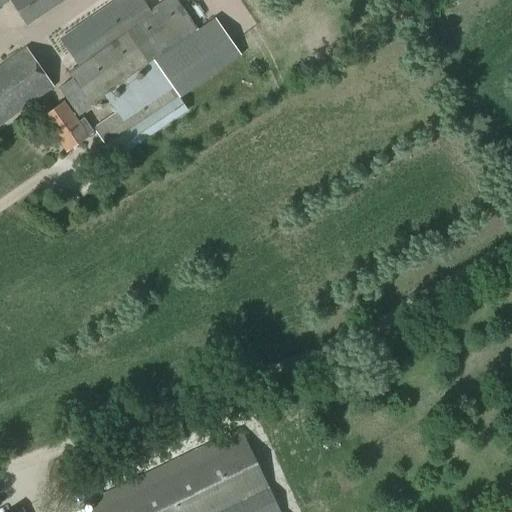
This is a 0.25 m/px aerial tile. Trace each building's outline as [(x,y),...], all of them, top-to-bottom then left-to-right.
[(0,0),(0,8),(11,1),(27,25),(63,0),(0,0)] [(140,0),(117,0),(60,41),(80,68),(69,76),(73,81),(60,90),(79,116),(102,100),(161,57),(198,31),(178,0),(153,16),(140,0)] [(0,126),(52,89),(24,50),(0,67),(0,126)] [(173,75),(96,127),(94,129),(112,156),(136,140),(129,131),(174,100),(168,90),(179,83),(173,75)] [(62,103),(41,118),(64,153),(92,134),(83,120),(76,124),(62,103)] [(94,509),(87,511),(275,511),(236,430),(89,500),(94,509)]
